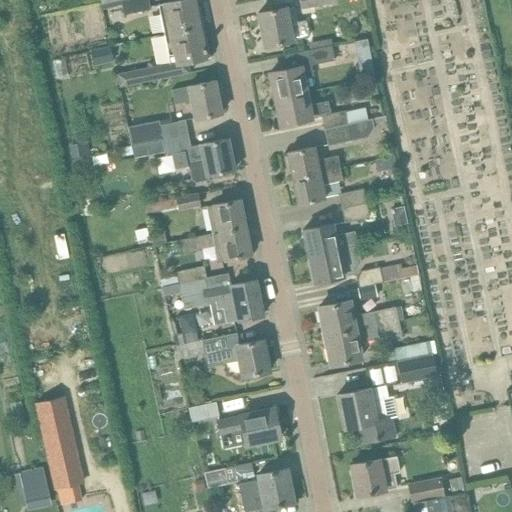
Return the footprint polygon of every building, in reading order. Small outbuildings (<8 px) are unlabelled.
[(125,15),(151,9),(148,0),(124,0),(122,0),(125,15)] [(164,36),(199,29),(203,28),(199,6),(194,7),(192,0),(181,0),(158,5),(164,36)] [(302,0),(305,9),(338,1),(337,0),(302,0)] [(293,6),(284,8),(258,13),(264,46),(308,37),(304,20),(296,21),(293,6)] [(200,37),(199,29),(164,36),(170,65),(209,57),(205,36),(200,37)] [(367,37),(354,40),(362,79),(375,76),(367,37)] [(311,65),(335,60),(332,45),(308,50),(311,65)] [(121,87),(162,79),(160,65),(118,74),(121,87)] [(269,72),(275,98),(304,92),(299,66),(269,72)] [(196,118),(201,117),(221,113),(214,81),(173,89),(176,103),(192,99),(196,118)] [(307,106),(304,92),(275,98),(280,124),(322,116),(325,128),(368,119),(366,108),(346,112),(345,111),(331,114),(329,101),(307,106)] [(368,119),(325,128),(328,145),(367,137),(374,128),(372,119),(368,120),(368,119)] [(160,120),(127,127),(128,132),(131,145),(161,139),(188,134),(185,120),(165,124),(161,125),(160,120)] [(188,134),(161,139),(164,152),(165,155),(171,154),(185,151),(188,166),(191,180),(195,183),(209,180),(207,175),(233,170),(227,139),(190,146),(188,134)] [(84,142),(69,145),(72,157),(86,154),(84,142)] [(286,153),(292,178),(341,168),(338,156),(316,161),(313,147),(286,153)] [(395,155),(375,159),(377,170),(397,167),(395,155)] [(343,181),(341,168),(292,178),(297,203),(317,199),(324,198),(321,185),(343,181)] [(339,194),(342,208),(366,203),(363,189),(339,194)] [(177,207),(178,210),(200,205),(198,194),(145,204),(147,213),(177,207)] [(213,233),(245,227),(239,199),(214,204),(217,219),(211,220),(213,233)] [(382,200),(366,203),(342,208),(346,222),(369,217),(369,216),(385,212),(382,200)] [(308,256),(359,246),(355,231),(335,235),(333,224),(302,230),(308,256)] [(137,241),(148,238),(146,227),(134,230),(137,241)] [(245,227),(213,233),(180,240),(182,254),(214,247),(217,261),(250,254),(245,227)] [(362,262),(359,246),(308,256),(313,282),(354,274),(362,262)] [(359,286),(419,275),(417,265),(402,268),(401,264),(361,271),(358,277),(359,286)] [(176,272),(177,276),(179,283),(206,278),(203,266),(176,272)] [(163,287),(179,283),(177,276),(160,280),(161,287),(163,287)] [(263,315),(255,280),(230,285),(230,286),(220,289),(219,287),(208,289),(206,278),(179,283),(163,287),(165,295),(181,292),(183,304),(204,299),(205,305),(215,303),(217,309),(223,308),(226,323),(263,315)] [(376,286),(359,289),(361,301),(378,298),(376,286)] [(324,335),(399,320),(412,317),(409,305),(357,315),(353,300),(318,307),(324,335)] [(183,334),(195,331),(192,313),(178,316),(182,334),(183,334)] [(401,334),(399,320),(324,335),(330,364),(360,358),(357,343),(401,334)] [(197,340),(195,331),(183,334),(182,334),(174,336),(176,345),(197,340)] [(244,376),(249,375),(268,371),(262,339),(239,344),(236,332),(197,340),(176,345),(178,358),(205,353),(208,365),(240,359),(244,376)] [(395,348),(398,361),(432,354),(430,341),(395,348)] [(432,354),(398,361),(364,368),(369,388),(337,394),(344,428),(357,426),(361,441),(360,441),(360,443),(394,436),(391,418),(397,417),(393,396),(389,397),(386,386),(402,383),(402,382),(437,375),(432,354)] [(189,408),(192,421),(219,415),(216,402),(189,408)] [(247,444),(260,442),(280,438),(273,408),(217,420),(219,433),(244,428),(247,444)] [(55,414),(41,417),(44,430),(58,427),(55,414)] [(68,450),(50,454),(61,504),(81,500),(79,488),(77,489),(68,450)] [(357,495),(377,491),(395,487),(392,472),(398,471),(395,455),(351,464),(357,495)] [(225,468),(228,482),(254,476),(251,463),(225,468)] [(45,467),(20,468),(22,502),(46,501),(45,467)] [(254,480),(242,483),(238,484),(244,511),(264,507),(264,508),(293,502),(286,469),(257,475),(258,481),(255,481),(254,480)] [(448,480),(451,491),(463,488),(460,477),(448,480)] [(412,501),(444,495),(441,478),(409,485),(412,501)] [(153,491),(140,494),(143,505),(155,502),(153,491)] [(460,511),(463,511),(466,507),(465,501),(460,498),(454,499),(451,504),(452,510),(456,511),(460,511)] [(439,511),(438,501),(416,505),(417,511),(439,511)]
